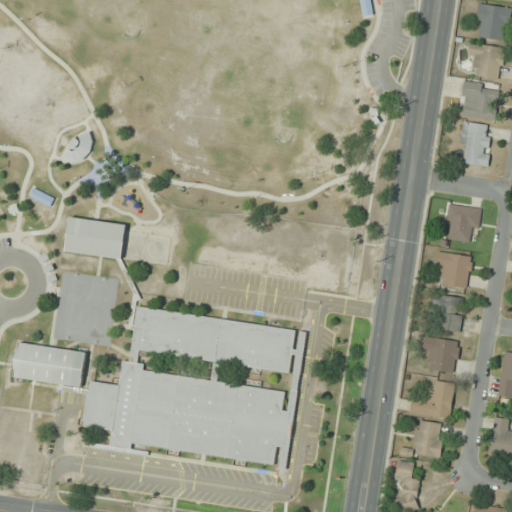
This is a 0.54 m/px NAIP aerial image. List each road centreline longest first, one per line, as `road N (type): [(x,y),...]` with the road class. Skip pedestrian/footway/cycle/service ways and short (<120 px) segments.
road 1 (tertiary): [(363,511),(442,0)]
road 2 (residential): [(471,478),(511,180)]
